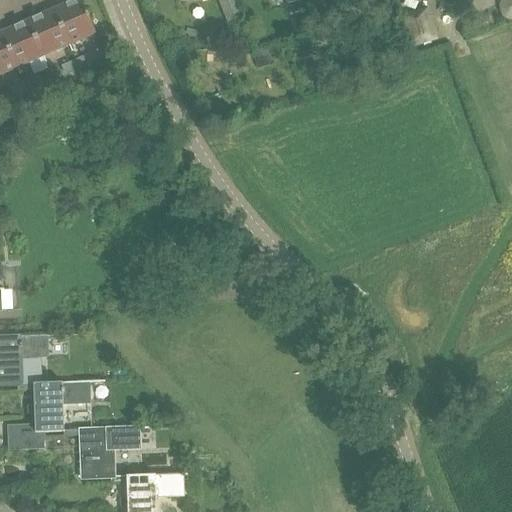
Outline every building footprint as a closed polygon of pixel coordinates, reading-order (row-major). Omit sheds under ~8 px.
[(81,0),(78,0),(55,10),(71,45),(97,33),(81,0)] [(219,0),(229,25),(242,19),(234,0),(219,0)] [(310,0),(317,26),(342,19),(336,0),(310,0)] [(509,21),(510,21),(511,21),(511,0),(505,0),(505,1),(504,1),(503,2),(502,2),(502,3),(501,4),(501,5),(500,6),(499,7),(499,8),(499,9),(499,10),(499,11),(499,12),(499,13),(500,14),(500,15),(501,16),(501,17),(502,17),(502,18),(503,19),(504,19),(505,20),(506,21),(507,21),(508,21),(509,21)] [(399,16),(409,49),(440,40),(430,7),(399,16)] [(55,10),(29,22),(44,56),(71,45),(55,10)] [(469,21),(474,35),(496,28),(491,14),(469,21)] [(29,22),(3,34),(18,68),(44,56),(29,22)] [(0,34),(0,76),(18,68),(3,34),(0,34)] [(499,42),(486,46),(489,60),(503,57),(499,42)] [(90,53),(75,60),(80,70),(95,64),(90,53)] [(202,53),(186,53),(186,67),(202,67),(202,53)] [(65,77),(80,70),(75,60),(61,66),(65,77)] [(39,77),(25,83),(29,94),(44,87),(39,77)] [(15,100),(29,94),(25,83),(10,90),(15,100)] [(9,297),(9,318),(23,318),(22,297),(9,297)] [(19,392),(35,391),(35,385),(22,385),(21,359),(48,358),(47,336),(0,338),(0,387),(19,387),(19,392)] [(34,366),(33,375),(55,377),(56,368),(34,366)] [(45,439),(80,437),(81,437),(80,431),(64,432),(63,405),(90,404),(90,383),(35,385),(35,391),(36,426),(8,427),(9,440),(45,439)] [(112,485),(127,484),(128,484),(128,478),(115,478),(114,452),(141,451),(140,429),(80,431),(81,437),(82,481),(111,480),(112,485)] [(46,451),(45,439),(9,440),(9,452),(46,451)] [(157,511),(157,498),(183,498),(182,476),(128,478),(128,484),(127,485),(128,511),(157,511)]
